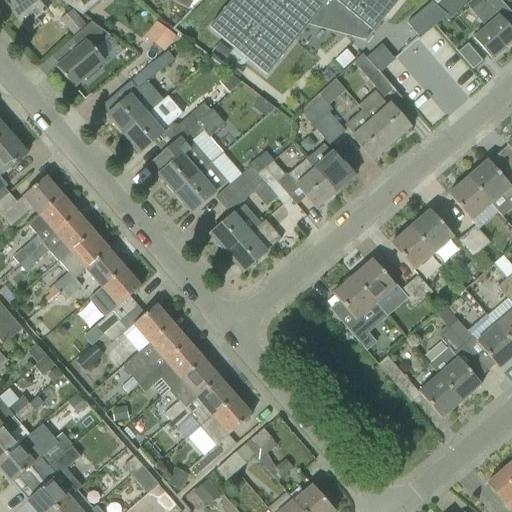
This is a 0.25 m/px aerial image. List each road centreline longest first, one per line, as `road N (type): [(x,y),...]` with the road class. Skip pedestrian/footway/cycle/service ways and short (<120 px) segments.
road 1 (residential): [(229,327),(0,60)]
road 2 (residential): [(229,327),(471,122)]
road 3 (residential): [(391,511),(229,327)]
road 4 (residential): [(393,511),(511,409)]
